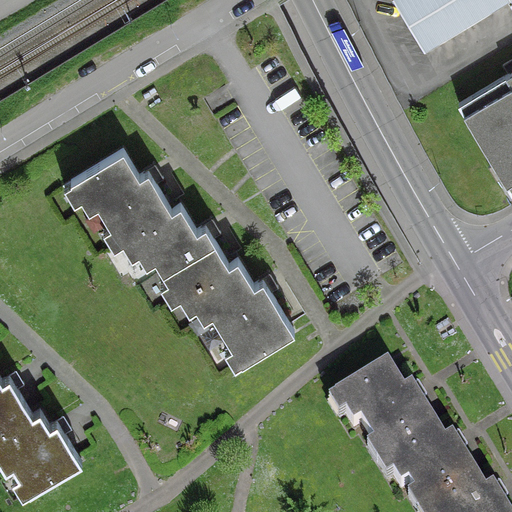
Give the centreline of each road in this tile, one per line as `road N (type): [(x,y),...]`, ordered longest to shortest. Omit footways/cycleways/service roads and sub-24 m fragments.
road 1 (residential): [(310,0),(449,259)]
road 2 (residential): [(229,0),(0,140)]
